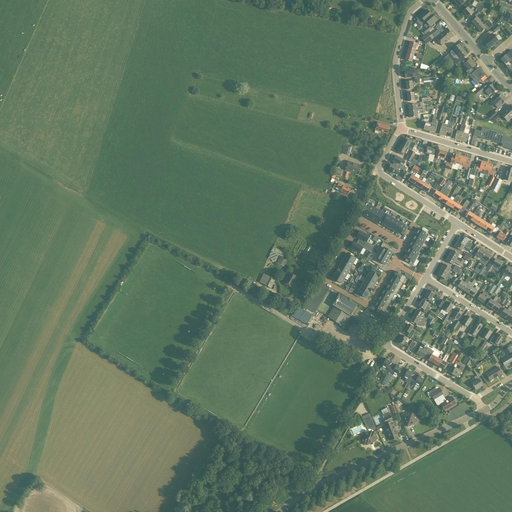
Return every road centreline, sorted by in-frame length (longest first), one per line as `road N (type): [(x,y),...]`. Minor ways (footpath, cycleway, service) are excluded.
road 1 (tertiary): [(279,511),(317,486),(483,410)]
road 2 (residential): [(393,262),(367,305),(325,281),(331,270),(360,220),(402,246)]
road 3 (residential): [(476,398),(385,345),(423,278)]
road 4 (unclassified): [(301,302),(376,171)]
road 5 (residential): [(401,129),(395,59),(410,10),(422,0)]
